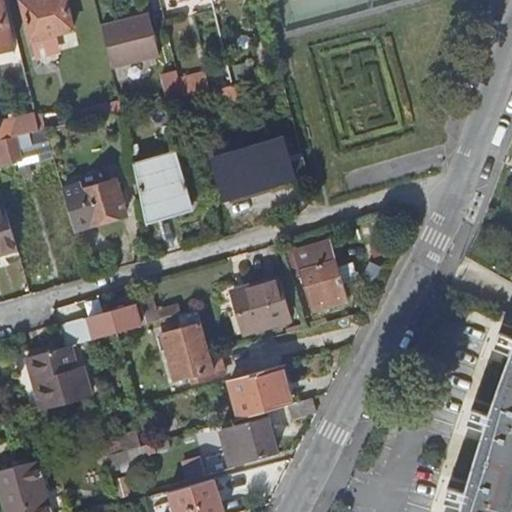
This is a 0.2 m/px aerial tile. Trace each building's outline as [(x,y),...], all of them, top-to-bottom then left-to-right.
[(0,0),(0,54),(17,50),(4,0),(0,0)] [(67,0),(33,0),(24,2),(33,41),(75,31),(67,0)] [(214,4),(220,27),(231,24),(225,2),(214,4)] [(104,28),(114,70),(162,59),(151,16),(104,28)] [(179,100),(186,99),(180,73),(164,77),(170,102),(179,100)] [(255,97),(251,83),(235,87),(221,90),(225,105),(255,97)] [(206,123),(198,96),(186,99),(179,100),(187,129),(206,123)] [(129,132),(125,113),(102,118),(108,138),(129,132)] [(0,142),(42,133),(38,117),(0,126),(0,142)] [(48,132),(42,133),(0,142),(0,168),(23,163),(43,158),(44,164),(56,161),(48,132)] [(299,182),(297,177),(287,144),(287,142),(258,151),(254,136),(226,145),(231,159),(215,163),(227,204),(299,182)] [(297,177),(310,173),(301,140),(287,144),(297,177)] [(135,165),(147,221),(194,207),(178,154),(135,165)] [(43,158),(23,163),(25,169),(44,164),(43,158)] [(119,183),(100,188),(95,190),(85,193),(80,176),(62,182),(77,231),(128,216),(119,183)] [(8,209),(0,211),(0,256),(21,250),(8,209)] [(303,256),(318,311),(352,301),(336,247),(303,256)] [(228,294),(240,338),(294,324),(283,283),(253,292),(252,287),(228,294)] [(120,335),(149,326),(148,321),(144,323),(140,308),(94,320),(99,341),(120,335)] [(229,378),(223,356),(215,358),(202,312),(181,318),(184,330),(166,335),(180,383),(195,379),(198,387),(229,378)] [(510,354),(492,411),(478,408),(471,434),(483,437),(468,489),(455,486),(448,511),(451,511),(511,511),(511,326),(508,325),(498,350),(510,354)] [(75,347),(68,349),(31,359),(46,412),(96,398),(87,368),(81,370),(75,347)] [(290,404),(292,404),(282,365),(233,379),(244,417),(290,404)] [(222,390),(176,403),(180,420),(193,416),(214,410),(227,407),(222,390)] [(318,413),(314,397),(292,404),(290,404),(294,419),(318,413)] [(176,421),(180,420),(176,403),(171,404),(176,421)] [(159,425),(176,421),(171,404),(155,409),(159,425)] [(214,410),(193,416),(194,422),(216,416),(214,410)] [(238,428),(248,464),(281,455),(273,425),(272,425),(270,420),(238,428)] [(236,468),(248,464),(238,428),(226,432),(236,468)] [(133,462),(131,451),(108,458),(112,473),(124,470),(123,465),(133,462)] [(36,464),(2,474),(12,511),(8,511),(64,511),(61,499),(47,502),(36,464)] [(0,482),(3,492),(7,511),(8,511),(12,511),(2,474),(0,474),(0,482)] [(175,493),(180,511),(226,511),(217,482),(175,493)]
